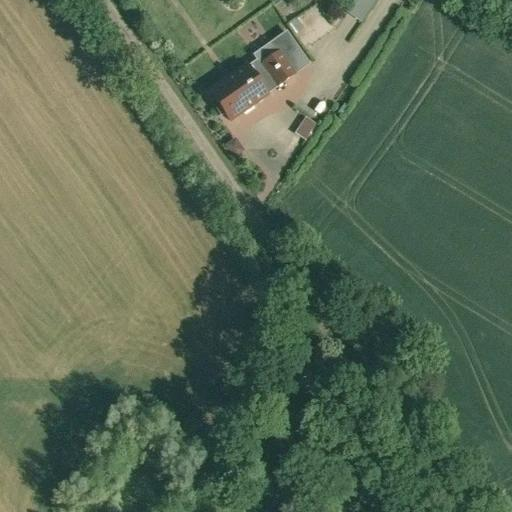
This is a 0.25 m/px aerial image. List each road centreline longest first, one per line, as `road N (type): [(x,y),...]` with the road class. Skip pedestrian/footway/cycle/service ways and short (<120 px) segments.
road 1 (track): [(463,511),(272,224)]
road 2 (unclassified): [(272,224),(116,0)]
